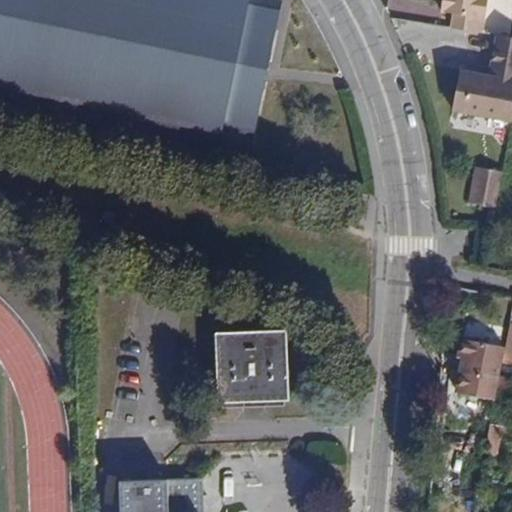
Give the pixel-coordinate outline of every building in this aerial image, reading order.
[(225,134),(256,140),(283,2),(273,0),(0,0),(0,110),(220,156),(225,134)] [(442,0),(441,12),(453,14),(483,19),(486,0),(442,0)] [(483,19),(453,14),(451,28),(481,33),(483,19)] [(511,108),(511,37),(497,35),(491,76),(460,71),(455,100),(511,108)] [(503,173),(475,168),(469,202),(497,207),(503,173)] [(116,237),(118,234),(117,227),(111,225),(105,229),(104,234),(116,237)] [(503,362),(511,363),(511,313),(505,349),(503,362)] [(219,403),(290,400),(287,330),(216,334),(219,403)] [(459,359),(468,360),(471,342),(463,340),(459,359)] [(461,394),(495,401),(501,372),(503,362),(505,349),(471,342),(468,360),(465,372),(461,394)] [(203,511),(203,479),(119,482),(120,511),(203,511)]
